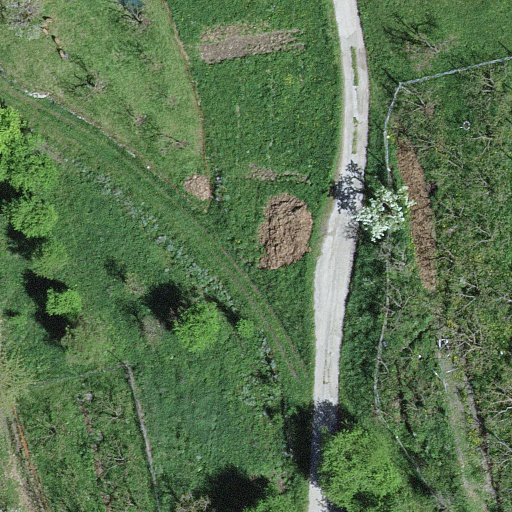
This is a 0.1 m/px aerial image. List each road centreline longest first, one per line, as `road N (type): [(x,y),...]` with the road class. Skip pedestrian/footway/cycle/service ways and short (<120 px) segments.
road 1 (unclassified): [(322,511),(327,339),(356,119),(345,0)]
road 2 (track): [(324,403),(256,310),(151,196),(0,87)]
